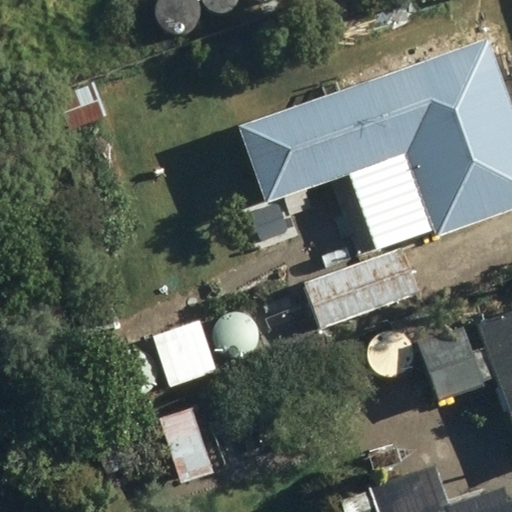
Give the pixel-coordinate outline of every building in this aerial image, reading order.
[(195,23),(196,17),(196,10),(193,4),(189,0),(162,0),(160,3),(157,9),(156,16),(158,22),(161,28),(166,32),(173,34),(179,35),(186,33),(191,29),(195,23)] [(238,5),(239,0),(200,0),(201,4),(204,10),(209,14),(216,16),(222,17),(229,15),(234,11),(238,5)] [(511,121),(480,33),(230,124),(258,201),(401,149),(431,233),(511,203),(511,121)] [(52,87),(13,99),(18,115),(57,103),(52,87)] [(395,245),(302,280),(318,324),(412,289),(395,245)] [(511,305),(474,321),(483,344),(467,351),(456,322),(411,340),(434,398),(476,381),(475,378),(491,371),(511,425),(511,305)] [(192,317),(147,332),(164,382),(209,367),(192,317)] [(254,358),(234,365),(237,374),(257,367),(254,358)] [(185,405),(156,415),(179,479),(207,469),(185,405)] [(396,473),(338,493),(344,511),(399,511),(408,509),(396,473)] [(511,511),(511,497),(505,500),(499,483),(412,511),(511,511)]
